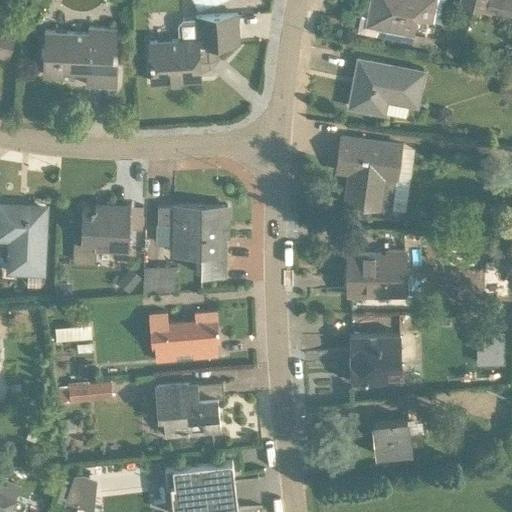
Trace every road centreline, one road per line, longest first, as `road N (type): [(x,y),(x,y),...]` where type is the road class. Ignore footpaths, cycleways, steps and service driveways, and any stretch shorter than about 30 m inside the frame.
road 1 (residential): [(274,146),(281,372),(296,511)]
road 2 (residential): [(0,136),(77,149),(274,146)]
road 3 (residential): [(296,0),(274,146)]
